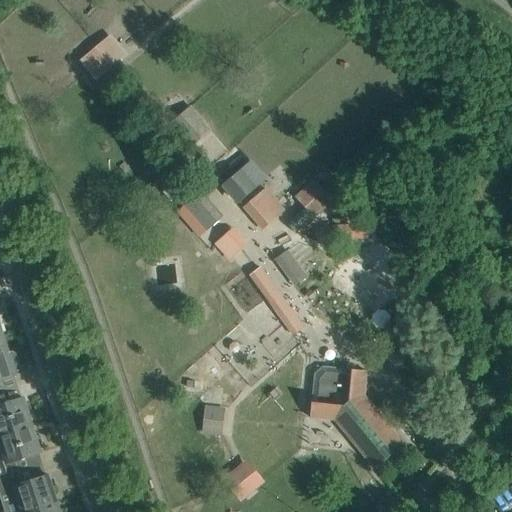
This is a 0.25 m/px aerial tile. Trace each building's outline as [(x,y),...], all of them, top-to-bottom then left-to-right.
[(109,69),(101,60),(115,48),(107,38),(87,55),(83,59),(99,79),(103,75),(109,69)] [(186,110),(175,120),(195,144),(206,134),(186,110)] [(239,172),(223,185),(238,202),(253,188),(239,172)] [(284,210),(266,189),(244,207),(262,229),(284,210)] [(353,238),(366,241),(368,227),(356,225),(334,226),(314,231),(317,244),(337,239),(353,238)] [(233,257),(243,248),(228,232),(218,240),(233,257)] [(278,257),(297,285),(311,276),(291,248),(278,257)] [(267,263),(254,271),(290,335),(304,328),(267,263)] [(248,273),(229,287),(249,312),(268,297),(248,273)] [(0,391),(15,387),(12,376),(16,375),(7,348),(0,349),(0,391)] [(375,469),(404,445),(364,396),(367,372),(323,367),(315,374),(310,418),(335,420),(375,469)] [(0,405),(0,435),(32,425),(23,398),(0,405)] [(222,435),(223,413),(204,412),(203,434),(222,435)] [(0,477),(19,472),(15,461),(41,452),(32,425),(0,435),(0,477)] [(258,485),(243,467),(227,480),(242,498),(258,485)] [(0,493),(8,491),(11,500),(18,498),(22,511),(25,511),(57,502),(48,475),(23,483),(19,472),(0,477),(0,493)] [(60,511),(57,502),(25,511),(60,511)]
